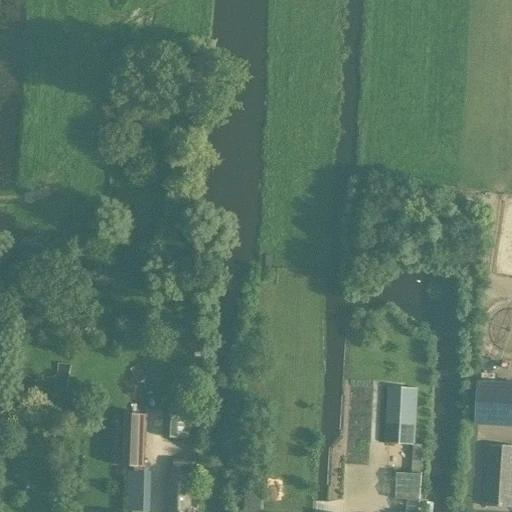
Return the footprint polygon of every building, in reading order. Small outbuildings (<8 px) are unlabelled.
[(475,425),(511,426),(511,384),(477,382),(475,425)] [(165,437),(188,438),(191,387),(167,386),(165,437)] [(387,387),(384,443),(413,444),(411,474),(396,473),(395,499),(419,501),(422,445),(415,445),(418,389),(387,387)] [(119,415),(118,466),(142,466),(144,416),(119,415)] [(169,463),(168,511),(192,511),(193,508),(198,508),(198,495),(193,495),(194,464),(169,463)] [(511,476),(486,475),(484,506),(511,507),(511,476)]
